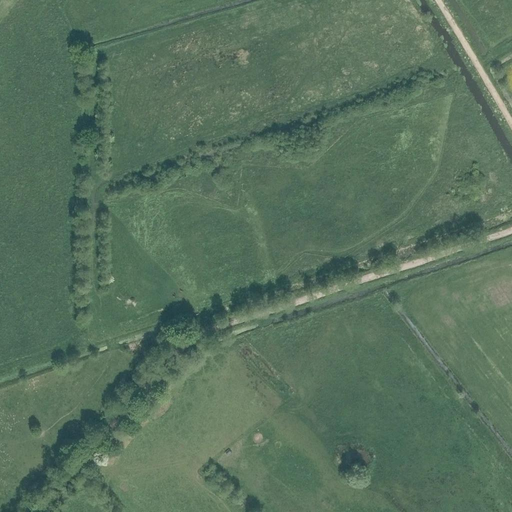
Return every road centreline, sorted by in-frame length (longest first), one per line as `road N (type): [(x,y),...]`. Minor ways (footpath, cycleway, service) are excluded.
road 1 (track): [(37,511),(194,338),(511,229)]
road 2 (track): [(511,125),(437,0)]
